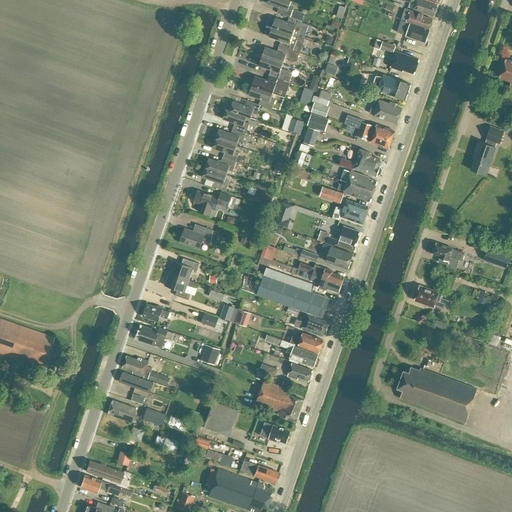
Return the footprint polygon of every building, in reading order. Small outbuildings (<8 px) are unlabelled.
[(277,14),(289,18),(290,18),(294,9),(289,7),(291,2),(287,0),(287,1),(285,0),(268,0),(267,4),(279,8),(277,14)] [(435,17),(438,6),(419,0),(406,0),(406,1),(415,4),(413,10),(435,17)] [(391,12),(393,6),(384,3),(382,8),(391,12)] [(411,24),(430,30),(433,20),(423,17),(423,15),(405,10),(402,21),(411,24)] [(290,18),(289,18),(287,23),(275,19),(272,28),(297,37),(297,36),(302,22),(290,18)] [(430,30),(411,24),(407,36),(426,42),(430,30)] [(281,42),(279,47),(299,54),(304,39),(297,36),(297,37),(272,28),(269,37),(281,42)] [(335,37),(329,35),(327,42),(333,44),(335,37)] [(396,46),(376,39),(374,48),(379,50),(380,49),(393,53),(396,46)] [(299,54),(279,47),(277,52),(265,48),(262,57),(283,65),(285,60),(289,61),(293,62),(297,61),(299,54)] [(414,75),(420,60),(396,52),(391,69),(403,72),(404,71),(414,75)] [(271,71),(269,76),(282,81),(283,80),(289,83),(292,75),(291,73),(281,70),(283,65),(262,57),(259,67),(271,71)] [(354,66),(356,61),(350,58),(348,64),(354,66)] [(511,61),(506,60),(500,77),(511,81),(511,82),(510,89),(511,90),(511,61)] [(338,67),(328,63),(325,72),(335,76),(338,67)] [(282,81),(269,76),(267,81),(255,77),(252,86),(273,94),(285,98),(290,83),(289,83),(283,80),(282,81)] [(321,78),(314,76),(309,89),(317,91),(321,78)] [(401,82),(382,76),(381,77),(376,76),(372,87),(379,89),(378,92),(396,98),(406,101),(406,100),(408,95),(409,91),(411,86),(411,85),(401,82)] [(261,100),(259,105),(260,106),(272,110),(276,100),(271,99),(273,94),(252,86),(249,96),(261,100)] [(314,91),(304,88),(299,103),(309,106),(314,91)] [(331,94),(320,90),(318,97),(329,101),(331,94)] [(398,124),(402,110),(395,107),(396,104),(390,102),(390,104),(378,100),(373,116),(398,124)] [(259,105),(247,101),(245,106),(233,102),(230,111),(247,117),(247,118),(251,119),(253,114),(257,115),(260,106),(259,105)] [(329,107),(327,106),(314,102),(311,113),(326,118),(329,107)] [(235,124),(233,129),(246,134),(249,124),(245,122),(247,118),(247,117),(230,111),(226,110),(223,119),(235,124)] [(324,132),(329,120),(311,114),(307,126),(324,132)] [(387,136),(393,138),(395,132),(377,126),(376,128),(362,123),(363,121),(347,115),(344,124),(359,129),(360,129),(360,130),(374,134),(374,133),(387,138),(387,136)] [(304,122),(291,119),(288,130),(300,134),(304,122)] [(319,131),(308,127),(303,143),(314,147),(319,131)] [(470,170),(487,177),(497,149),(496,148),(497,143),(500,144),(505,132),(491,127),(486,140),(487,140),(485,145),(478,142),(474,152),(477,154),(470,170)] [(219,130),(216,139),(237,147),(239,142),(243,143),(246,134),(233,129),(231,134),(219,130)] [(389,149),(393,138),(387,136),(387,138),(374,133),(374,134),(360,130),(360,129),(359,129),(357,137),(371,142),(371,144),(389,149)] [(225,153),(223,158),(236,163),(239,153),(235,152),(237,147),(216,139),(213,149),(225,153)] [(382,163),(381,160),(371,158),(372,156),(371,154),(360,150),(356,164),(342,160),(340,166),(353,171),(354,169),(377,177),(378,175),(381,174),(382,170),(380,167),(382,163)] [(302,168),(306,154),(298,152),(294,165),(302,168)] [(236,163),(223,158),(221,163),(209,159),(206,168),(227,176),(228,171),(233,172),(236,163)] [(284,165),(277,163),(274,173),(281,175),(284,165)] [(295,167),(292,176),(297,178),(300,169),(295,167)] [(227,176),(206,168),(203,178),(215,182),(213,187),(226,192),(229,182),(225,181),(227,176)] [(348,183),(347,186),(346,187),(354,190),(355,187),(374,193),(374,192),(375,190),(377,183),(378,183),(378,182),(369,180),(370,178),(352,172),(346,170),(342,181),(348,183)] [(346,187),(347,186),(340,184),(337,191),(371,202),(374,193),(355,187),(354,190),(346,187)] [(341,205),(344,195),(323,188),(320,198),(341,205)] [(192,197),(192,198),(192,200),(193,201),(194,201),(194,202),(202,205),(199,213),(210,217),(213,210),(215,211),(218,204),(228,207),(233,209),(234,209),(235,209),(236,209),(237,208),(238,208),(238,207),(239,207),(239,206),(241,200),(237,199),(221,193),(219,199),(198,191),(196,196),(196,195),(195,195),(193,196),(192,197)] [(274,195),(262,191),(259,201),(271,205),(274,195)] [(369,208),(347,200),(340,217),(363,225),(369,208)] [(194,231),(185,229),(180,243),(200,250),(203,240),(209,242),(214,231),(196,225),(194,231)] [(354,251),(361,233),(344,227),(338,246),(354,251)] [(271,232),(268,242),(276,244),(279,235),(271,232)] [(329,237),(330,235),(323,232),(319,241),(335,246),(337,240),(329,237)] [(265,244),(261,255),(273,259),(277,247),(265,244)] [(464,253),(454,250),(436,244),(435,248),(434,247),(431,254),(440,257),(439,260),(449,263),(451,257),(462,261),(464,253)] [(331,246),(328,255),(325,262),(348,270),(353,254),(331,246)] [(294,254),(295,250),(285,247),(283,252),(294,255),(294,254)] [(318,256),(296,248),(295,250),(294,254),(316,262),(318,256)] [(488,249),(484,260),(506,269),(510,257),(488,249)] [(173,261),(168,274),(189,281),(189,280),(192,272),(196,273),(199,264),(183,259),(181,264),(173,261)] [(333,273),(334,272),(315,265),(314,267),(301,263),(298,270),(312,275),(341,285),(344,277),(333,273)] [(323,318),(330,299),(312,293),(313,290),(314,286),(266,269),(260,286),(245,280),(241,290),(323,318)] [(189,281),(168,274),(164,286),(177,290),(175,296),(188,300),(190,294),(185,293),(187,286),(194,288),(196,283),(189,280),(189,281)] [(341,285),(312,275),(310,282),(320,285),(319,289),(326,291),(327,289),(339,293),(339,291),(341,291),(341,288),(341,287),(341,285)] [(440,292),(419,285),(414,301),(423,305),(423,306),(434,309),(435,306),(445,310),(448,300),(442,298),(443,295),(439,294),(440,292)] [(208,290),(208,298),(223,299),(223,291),(208,290)] [(489,294),(481,291),(478,302),(486,305),(489,294)] [(156,306),(147,304),(142,318),(158,322),(158,320),(160,321),(162,317),(167,319),(169,312),(162,310),(163,307),(157,305),(156,306)] [(224,304),(220,318),(237,323),(241,310),(224,304)] [(251,314),(241,310),(237,323),(246,327),(251,314)] [(219,318),(205,314),(201,323),(215,328),(219,318)] [(316,318),(307,315),(306,314),(303,322),(296,319),(293,328),(298,330),(302,328),(304,330),(323,336),(325,330),(326,331),(329,323),(316,319),(316,318)] [(46,363),(55,367),(62,348),(52,344),(54,339),(0,319),(0,353),(32,365),(33,363),(45,367),(46,363)] [(451,325),(437,320),(435,327),(449,332),(451,325)] [(161,348),(164,339),(165,340),(168,331),(160,328),(159,332),(143,326),(138,341),(161,348)] [(319,352),(323,341),(323,340),(303,333),(301,339),(292,336),(290,343),(319,352)] [(295,345),(276,338),(274,344),(292,351),(289,359),(290,359),(289,361),(298,364),(298,362),(314,368),(318,355),(294,346),(295,345)] [(220,350),(206,345),(201,361),(215,365),(220,350)] [(149,377),(150,372),(152,368),(147,366),(149,361),(138,357),(138,359),(126,356),(122,368),(133,372),(132,374),(143,378),(144,375),(149,377)] [(312,370),(292,363),(287,377),(297,380),(298,379),(308,382),(312,370)] [(274,377),(277,369),(262,364),(259,371),(274,377)] [(28,378),(31,370),(24,367),(21,375),(28,378)] [(403,391),(400,399),(466,423),(478,389),(421,369),(420,371),(411,368),(409,374),(404,372),(398,389),(403,391)] [(153,383),(122,372),(119,382),(150,393),(153,383)] [(169,379),(150,372),(149,377),(148,379),(166,385),(169,379)] [(19,384),(21,377),(9,374),(7,380),(19,384)] [(13,387),(2,379),(0,380),(0,388),(7,394),(13,387)] [(304,401),(303,401),(288,396),(290,390),(264,381),(256,405),(278,412),(277,415),(280,416),(280,417),(288,420),(289,417),(297,420),(304,401)] [(200,382),(196,391),(206,395),(209,385),(200,382)] [(141,403),(144,397),(133,392),(130,398),(141,403)] [(135,409),(112,401),(107,415),(130,423),(135,409)] [(237,411),(212,401),(202,428),(228,437),(237,411)] [(165,415),(146,408),(142,420),(161,427),(165,415)] [(288,437),(290,431),(273,425),(264,422),(260,436),(268,439),(268,440),(277,443),(278,441),(286,444),(287,442),(288,441),(289,439),(288,437)] [(165,436),(161,446),(172,450),(176,440),(165,436)] [(206,450),(209,441),(196,437),(193,446),(206,450)] [(203,459),(205,453),(194,449),(191,455),(203,459)] [(127,465),(130,453),(118,450),(115,461),(127,465)] [(90,461),(86,472),(119,484),(123,473),(90,461)] [(275,484),(278,473),(243,461),(240,471),(275,484)] [(217,470),(216,473),(209,471),(204,485),(211,487),(208,497),(251,511),(260,511),(262,507),(266,508),(272,490),(264,488),(264,486),(217,470)] [(106,492),(118,496),(120,489),(109,485),(109,484),(101,482),(101,481),(92,478),(91,479),(84,476),(80,488),(97,493),(99,488),(106,491),(106,492)] [(169,490),(155,485),(153,492),(167,496),(169,490)] [(187,489),(183,487),(176,509),(185,511),(188,511),(194,497),(185,494),(187,489)] [(120,507),(122,501),(112,497),(110,503),(120,507)] [(86,505),(83,511),(111,511),(113,508),(97,502),(95,508),(86,505)]
